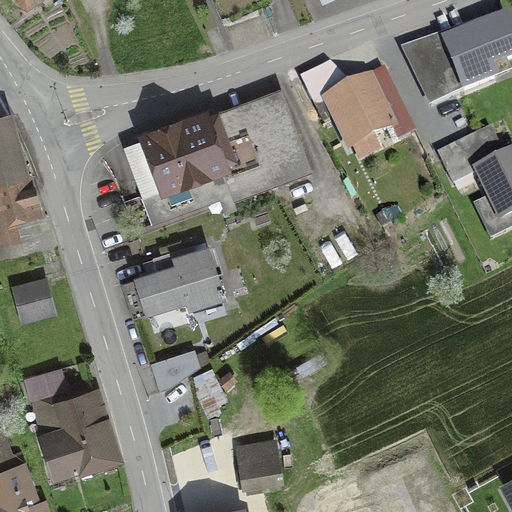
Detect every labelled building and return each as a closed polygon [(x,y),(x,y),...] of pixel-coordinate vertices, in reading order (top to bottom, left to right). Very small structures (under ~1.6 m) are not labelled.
[(511,41),(503,18),(407,56),(427,106),(494,80),(489,68),(511,58),(511,41)] [(329,71),(302,84),(314,108),(328,105),(355,161),(376,151),(372,141),(390,132),(368,85),(349,92),(329,71)] [(283,104),(227,125),(253,194),(309,173),(283,104)] [(223,113),(174,131),(201,205),(220,198),(223,205),(253,194),(227,125),(223,113)] [(6,124),(0,125),(0,185),(23,179),(6,124)] [(174,131),(124,150),(153,224),(201,205),(174,131)] [(467,143),(481,171),(477,173),(501,221),(511,215),(511,155),(500,162),(486,134),(467,143)] [(23,179),(0,185),(0,250),(0,251),(15,247),(9,227),(35,220),(23,179)] [(179,271),(123,289),(133,321),(188,303),(191,311),(222,301),(206,253),(176,263),(179,271)] [(43,285),(14,292),(20,318),(49,311),(43,285)] [(188,355),(152,367),(160,393),(170,390),(196,370),(188,355)] [(228,376),(218,383),(224,391),(234,384),(228,376)] [(56,378),(26,389),(57,476),(110,457),(87,395),(65,403),(56,378)] [(0,435),(0,511),(47,511),(44,504),(38,506),(20,454),(8,458),(0,435)] [(274,447),(237,453),(243,491),(280,485),(274,447)] [(360,511),(355,495),(319,507),(320,511),(360,511)]
